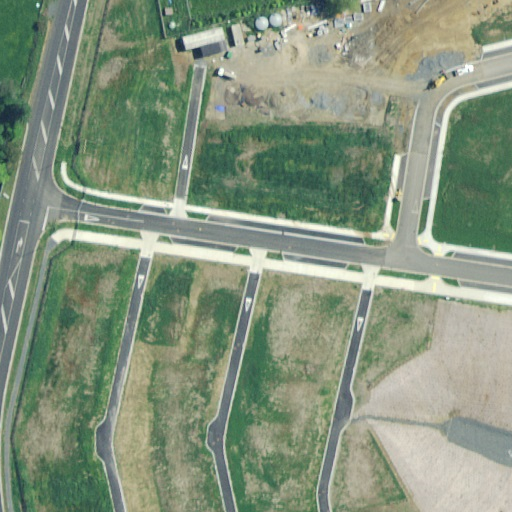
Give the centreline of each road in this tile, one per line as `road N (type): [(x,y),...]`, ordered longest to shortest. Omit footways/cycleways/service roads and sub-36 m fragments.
road 1 (residential): [(405,258),(29,204)]
road 2 (residential): [(405,258),(432,95),(443,83),(511,61)]
road 3 (tertiary): [(76,0),(29,204)]
road 4 (tertiary): [(29,204),(0,346)]
